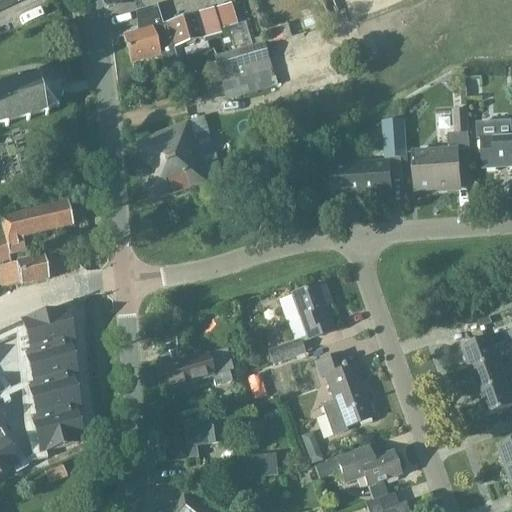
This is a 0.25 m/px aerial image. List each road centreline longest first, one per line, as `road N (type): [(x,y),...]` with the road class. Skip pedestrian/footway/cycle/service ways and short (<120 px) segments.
road 1 (residential): [(447,511),(352,235)]
road 2 (tertiary): [(123,281),(91,0)]
road 3 (residential): [(123,281),(352,235)]
road 4 (tertiary): [(130,511),(135,447),(123,281)]
road 5 (residential): [(352,235),(511,224)]
road 6 (residential): [(0,306),(123,281)]
